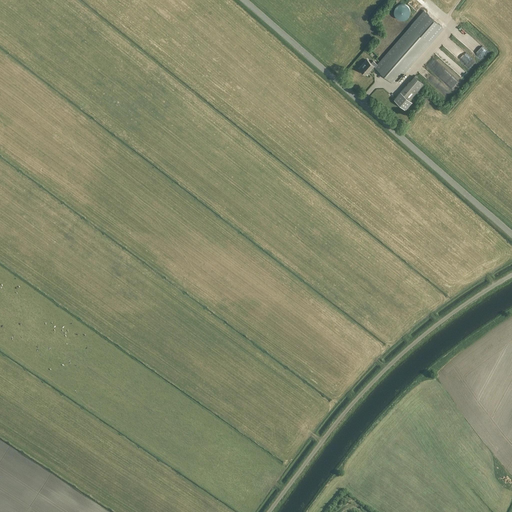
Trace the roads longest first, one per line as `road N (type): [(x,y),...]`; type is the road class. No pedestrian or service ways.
road 1 (unclassified): [(511,234),(244,0)]
road 2 (unclassified): [(269,511),(389,365),(511,274)]
